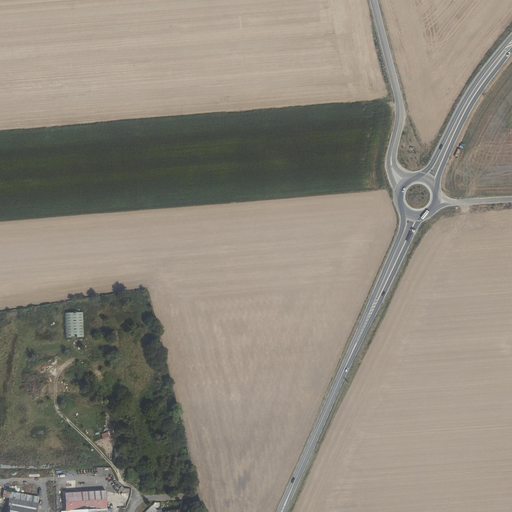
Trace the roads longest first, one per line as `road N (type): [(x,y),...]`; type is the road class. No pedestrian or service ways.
road 1 (tertiary): [(373,0),(400,104),(390,159),(402,183)]
road 2 (secondary): [(340,378),(424,214)]
road 3 (secondary): [(402,208),(400,234),(340,378)]
road 4 (secondary): [(511,37),(418,176)]
road 5 (secondary): [(435,187),(470,106),(511,49)]
road 6 (secondary): [(340,378),(288,494)]
